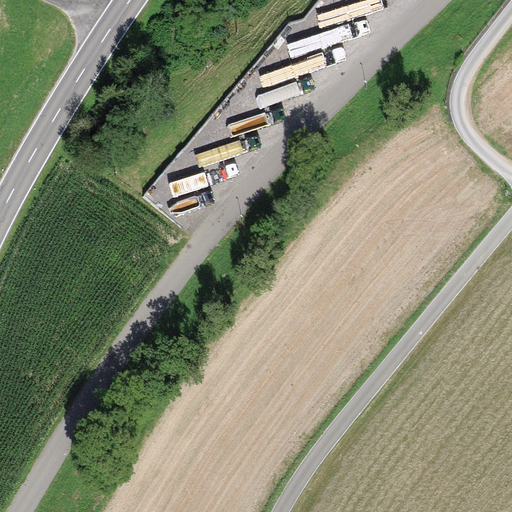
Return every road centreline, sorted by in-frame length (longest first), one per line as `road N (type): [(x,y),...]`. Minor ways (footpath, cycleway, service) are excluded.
road 1 (residential): [(21,511),(147,318),(255,185),(440,0)]
road 2 (track): [(281,511),(320,451),(511,217)]
road 3 (secondary): [(0,214),(113,24)]
road 4 (track): [(511,174),(473,138),(460,110),(465,76),(511,12)]
